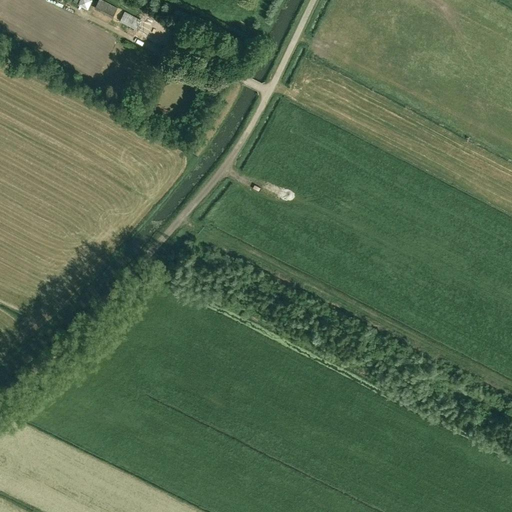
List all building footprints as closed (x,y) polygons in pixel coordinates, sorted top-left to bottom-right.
[(88,10),(92,0),(79,0),(77,5),(88,10)] [(102,0),(98,0),(94,8),(112,18),(117,7),(102,0)] [(141,20),(125,12),(120,22),(135,30),(141,20)] [(231,87),(239,85),(235,73),(227,76),(231,87)] [(264,195),(260,199),(268,206),(272,203),(264,195)]
